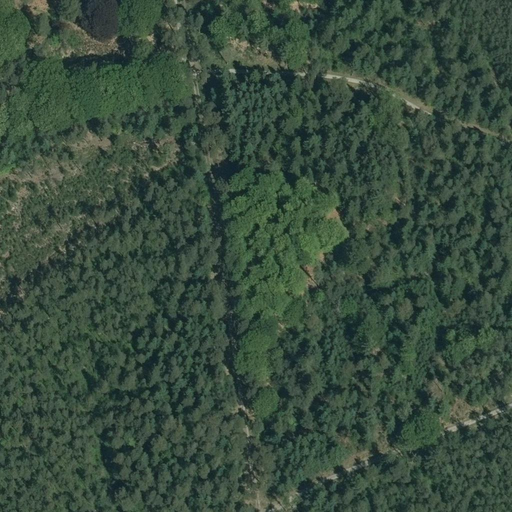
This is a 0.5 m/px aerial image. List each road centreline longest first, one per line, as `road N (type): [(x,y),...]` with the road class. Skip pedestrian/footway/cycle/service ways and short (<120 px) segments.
road 1 (track): [(260,511),(193,74)]
road 2 (track): [(511,405),(327,478),(271,511)]
